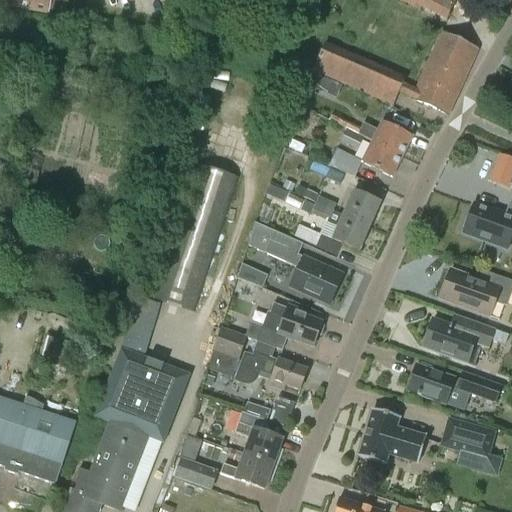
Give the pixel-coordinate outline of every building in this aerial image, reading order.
[(51,0),(0,0),(0,6),(48,15),(51,0)] [(456,0),(396,0),(407,5),(409,3),(447,21),(456,0)] [(401,86),(397,94),(447,117),(477,50),(439,33),(414,92),(401,86)] [(319,55),(312,73),(319,76),(320,75),(347,87),(360,93),(392,107),(397,94),(401,86),(404,78),(324,43),(319,55)] [(381,123),(370,143),(401,159),(411,138),(381,123)] [(345,133),(339,145),(355,153),(362,141),(345,133)] [(391,179),(401,159),(370,143),(360,164),(391,179)] [(510,188),(511,188),(511,160),(498,155),(488,182),(509,190),(510,188)] [(330,170),(312,162),(307,172),(326,179),(330,170)] [(197,166),(173,238),(214,252),(238,179),(197,166)] [(329,220),(335,206),(319,199),(314,197),(311,204),(308,203),(312,195),(286,182),(282,189),(294,195),(294,196),(304,201),(303,202),(299,211),(326,223),(328,219),(329,220)] [(341,217),(369,229),(379,205),(352,193),(341,217)] [(468,218),(464,229),(466,230),(465,233),(507,249),(511,237),(511,205),(510,205),(505,218),(475,207),(470,219),(468,218)] [(358,253),(369,229),(341,217),(331,241),(358,253)] [(328,306),(342,276),(297,257),(302,246),(257,225),(247,247),(298,270),(290,289),(328,306)] [(320,236),(299,227),(294,238),(315,248),(320,236)] [(35,249),(62,257),(68,236),(41,229),(35,249)] [(194,314),(214,252),(173,238),(153,300),(194,314)] [(242,266),(239,280),(266,286),(269,271),(242,266)] [(477,281),(450,271),(439,300),(488,317),(494,303),(505,307),(511,288),(511,283),(480,272),(477,281)] [(122,294),(99,365),(113,370),(94,418),(109,424),(89,475),(78,471),(62,511),(98,511),(100,507),(113,511),(119,511),(148,439),(162,445),(186,383),(125,359),(143,301),(122,294)] [(245,339),(247,340),(282,352),(287,339),(312,348),(317,335),(320,337),(324,327),(320,326),(321,324),(306,318),(307,314),(288,307),(287,310),(273,305),(269,315),(267,314),(262,327),(251,323),(245,338),(245,339)] [(494,330),(465,320),(461,331),(432,321),(422,348),(466,364),(473,346),(487,350),(490,342),(493,332),(494,330)] [(245,339),(245,338),(220,330),(212,354),(239,362),(247,340),(245,339)] [(508,337),(493,332),(490,342),(505,347),(508,337)] [(48,339),(42,364),(71,372),(77,347),(48,339)] [(277,360),(276,362),(253,354),(252,357),(244,354),(234,382),(244,386),(247,386),(254,384),(256,381),(258,377),(269,382),(268,387),(283,392),(285,387),(299,392),(307,371),(277,360)] [(445,405),(445,404),(462,411),(468,394),(495,403),(500,387),(462,374),(459,381),(416,366),(407,392),(416,396),(420,398),(420,397),(426,399),(426,398),(445,405)] [(278,394),(272,421),(290,425),(296,398),(278,394)] [(75,425),(41,413),(43,406),(31,400),(25,398),(22,407),(0,399),(0,467),(55,486),(75,425)] [(399,419),(373,411),(359,458),(385,466),(388,455),(411,462),(414,451),(421,453),(426,438),(395,429),(399,419)] [(249,441),(243,456),(273,466),(282,441),(262,434),(266,422),(241,414),(234,435),(249,441)] [(441,447),(461,453),(456,467),(496,479),(502,461),(488,457),(494,433),(448,420),(441,447)] [(264,491),(273,466),(243,456),(238,471),(223,466),(220,476),(264,491)] [(215,474),(182,462),(176,478),(209,490),(215,474)] [(378,511),(339,499),(334,511),(378,511)]
